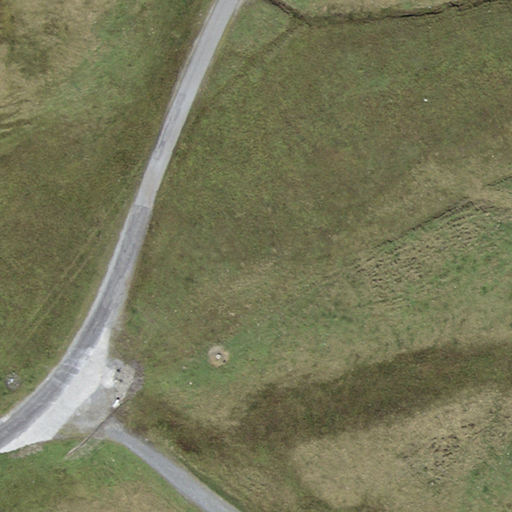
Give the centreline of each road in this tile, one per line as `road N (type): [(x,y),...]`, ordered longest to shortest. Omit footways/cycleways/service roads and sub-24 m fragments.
road 1 (unclassified): [(0,436),(56,384),(99,317),(229,0)]
road 2 (track): [(38,402),(120,434),(220,511)]
